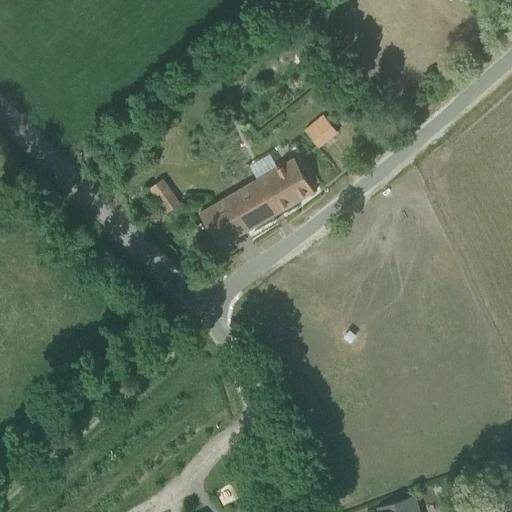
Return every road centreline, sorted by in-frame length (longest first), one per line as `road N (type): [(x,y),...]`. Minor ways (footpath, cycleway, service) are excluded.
road 1 (unclassified): [(203,305),(367,184),(511,56)]
road 2 (unclassified): [(203,305),(0,108)]
road 3 (unclassified): [(295,511),(274,441),(203,305)]
